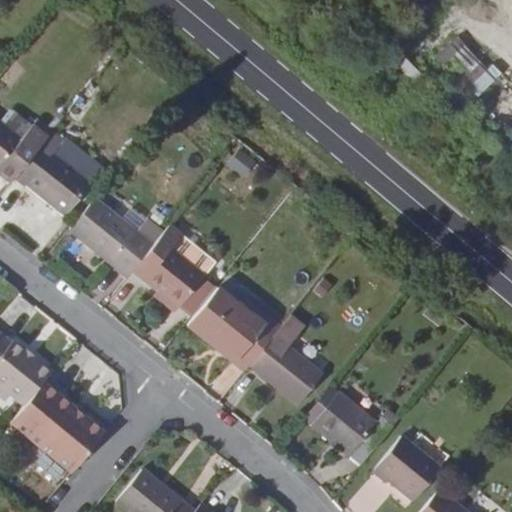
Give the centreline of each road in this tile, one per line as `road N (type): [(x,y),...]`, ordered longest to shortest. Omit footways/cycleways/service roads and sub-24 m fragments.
road 1 (secondary): [(511,280),(175,0)]
road 2 (residential): [(165,386),(0,251)]
road 3 (residential): [(314,511),(165,386)]
road 4 (residential): [(67,511),(165,386)]
